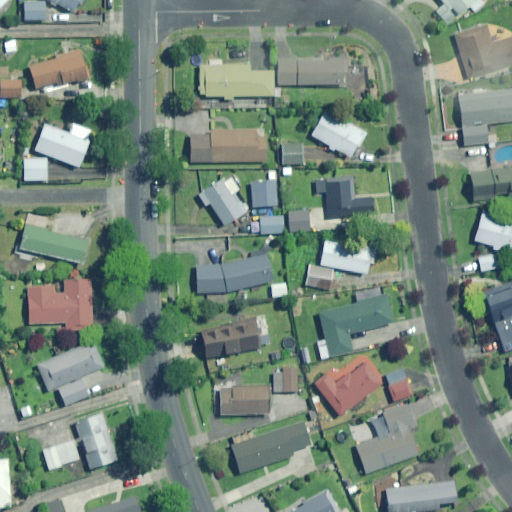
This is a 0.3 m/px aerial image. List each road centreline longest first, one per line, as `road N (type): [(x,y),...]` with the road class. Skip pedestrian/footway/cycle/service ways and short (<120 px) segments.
road 1 (residential): [(140,12),(358,8),(385,27),(403,55),(453,371),(511,482)]
road 2 (tertiary): [(199,511),(161,392),(146,301),(140,12)]
road 3 (unknown): [(0,36),(140,34)]
